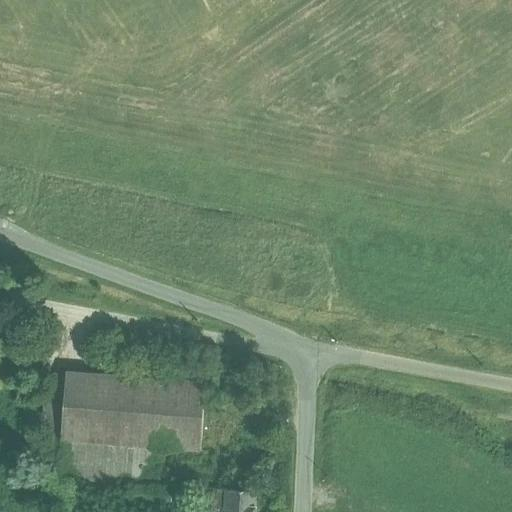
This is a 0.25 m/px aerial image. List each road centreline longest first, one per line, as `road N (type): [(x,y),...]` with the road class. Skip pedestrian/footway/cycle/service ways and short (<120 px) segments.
road 1 (unclassified): [(305,350),(260,326),(0,233)]
road 2 (unclassified): [(305,350),(0,298)]
road 3 (unclassified): [(511,385),(305,350)]
road 4 (unclassified): [(305,350),(302,511)]
